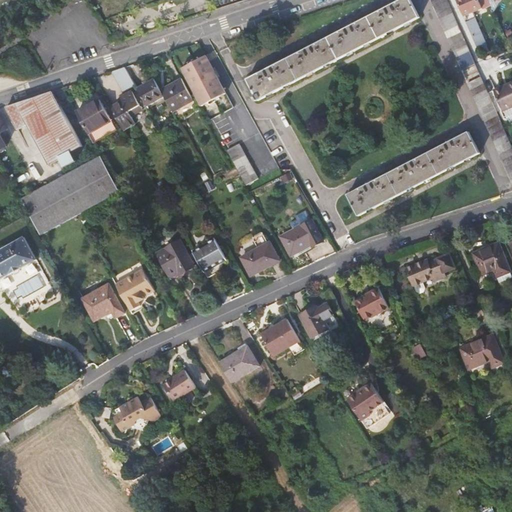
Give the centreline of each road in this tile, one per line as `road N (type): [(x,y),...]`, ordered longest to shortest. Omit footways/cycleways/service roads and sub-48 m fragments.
road 1 (residential): [(511,205),(365,249),(148,346),(74,391)]
road 2 (residential): [(0,96),(285,0)]
road 3 (track): [(186,332),(303,511)]
